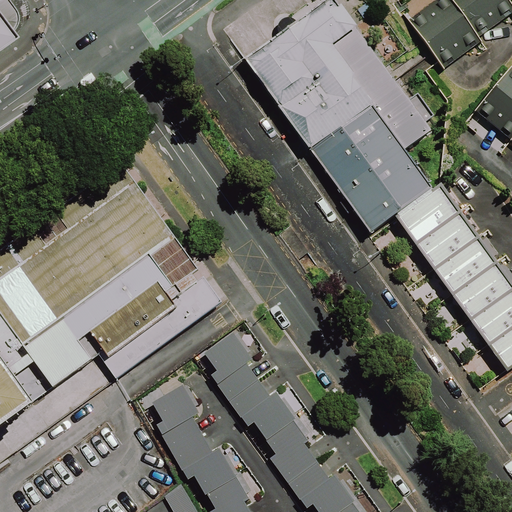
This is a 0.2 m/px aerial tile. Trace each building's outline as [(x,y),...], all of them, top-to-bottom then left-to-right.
[(0,0),(0,48),(13,39),(0,21),(0,0)] [(338,22),(322,0),(304,0),(233,50),(295,137),(355,96),(314,39),(338,22)] [(446,0),(416,0),(401,12),(436,56),(470,30),(446,0)] [(501,0),(446,0),(470,30),(504,4),(501,0)] [(413,123),(338,22),(314,39),(355,96),(388,142),(413,123)] [(466,108),(500,136),(511,120),(511,58),(509,56),(466,108)] [(355,96),(295,137),(356,222),(379,205),(415,179),(388,142),(355,96)] [(511,120),(500,136),(511,145),(511,120)] [(0,426),(25,408),(7,384),(31,366),(50,393),(96,359),(106,372),(115,385),(224,305),(118,162),(0,248),(0,426)] [(424,174),(379,206),(398,233),(443,200),(424,174)] [(443,200),(398,233),(417,259),(462,226),(443,200)] [(462,226),(417,259),(436,285),(481,253),(462,226)] [(481,253),(436,285),(455,312),(500,279),(481,253)] [(511,295),(500,279),(455,312),(474,338),(511,310),(511,295)] [(511,310),(474,338),(493,365),(511,350),(511,310)] [(246,368),(254,363),(234,334),(202,355),(215,373),(208,377),(216,388),(216,389),(227,405),(257,385),(246,368)] [(294,425),(274,395),(267,400),(257,385),(227,405),(237,421),(239,419),(247,431),(252,427),(264,445),(294,425)] [(160,438),(191,420),(201,415),(187,388),(153,407),(163,425),(155,430),(160,438)] [(179,472),(210,454),(191,420),(160,438),(179,472)] [(286,487),(314,467),(302,449),(308,445),(294,425),(264,445),(272,458),(268,461),(286,487)] [(205,499),(235,482),(217,450),(210,454),(179,472),(186,484),(193,480),(205,499)] [(351,507),(321,462),(314,467),(286,487),(301,511),(306,511),(312,508),(314,511),(345,511),(352,508),(351,507)] [(245,511),(242,505),(246,502),(235,482),(205,499),(212,511),(210,511),(245,511)] [(194,511),(182,490),(164,500),(170,511),(194,511)]
